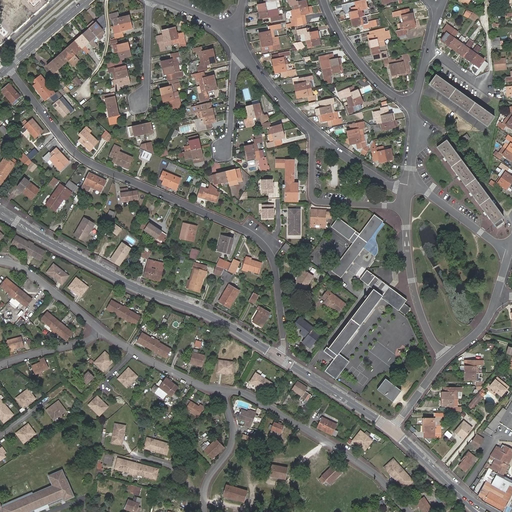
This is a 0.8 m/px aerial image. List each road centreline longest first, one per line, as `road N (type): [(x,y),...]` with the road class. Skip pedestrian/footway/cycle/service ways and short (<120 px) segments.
road 1 (residential): [(8,67),(78,155),(262,243),(274,266),(281,358)]
road 2 (tertiary): [(0,211),(281,358)]
road 3 (residential): [(408,511),(359,463),(247,395),(222,390)]
road 4 (residential): [(406,206),(415,292),(445,357)]
road 5 (residential): [(315,135),(316,201),(406,206)]
road 6 (residential): [(414,104),(371,76),(323,0)]
road 7 (residential): [(222,390),(102,331)]
road 8 (tertiary): [(281,358),(392,429)]
road 9 (residential): [(102,331),(30,273),(0,261)]
road 10 (residential): [(508,251),(428,193),(408,188)]
